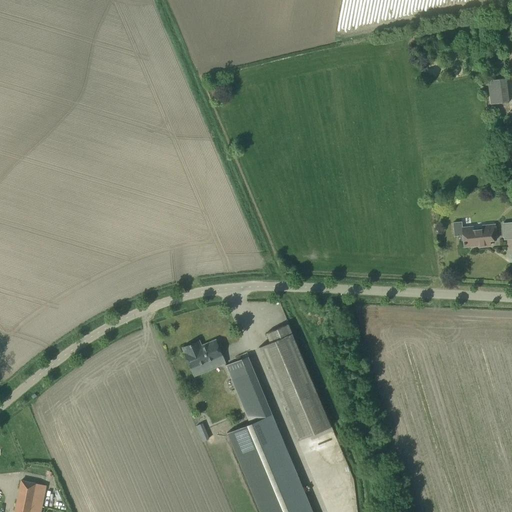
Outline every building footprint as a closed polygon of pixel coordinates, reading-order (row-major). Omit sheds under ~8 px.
[(487,80),(490,104),(509,102),(506,78),(487,80)] [(462,221),(453,222),(454,236),(463,236),(463,237),(464,247),(479,245),(479,247),(490,246),(489,240),(496,240),(495,230),(495,224),(483,226),(483,229),(473,230),(473,226),(462,227),(462,221)] [(333,431),(332,426),(289,324),(266,333),(270,342),(259,347),(298,441),(310,436),(311,440),(333,431)] [(225,363),(215,341),(201,347),(198,341),(183,348),(195,376),(225,363)] [(255,408),(268,403),(248,356),(225,365),(248,420),(259,416),(255,408)] [(259,511),(312,511),(288,452),(287,453),(271,415),(227,433),(259,511)] [(196,426),(202,442),(210,439),(203,423),(196,426)] [(43,485),(21,480),(14,511),(40,511),(41,510),(38,510),(43,485)]
